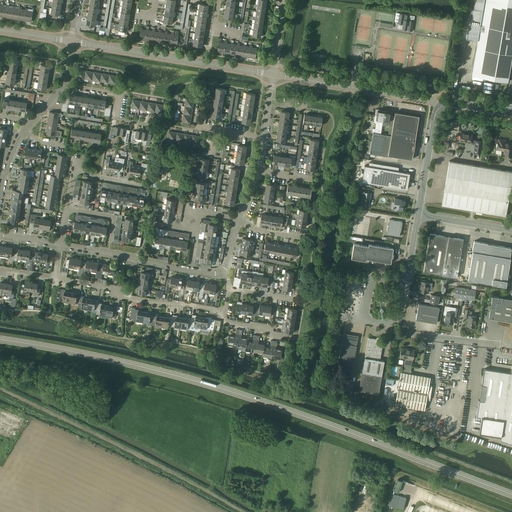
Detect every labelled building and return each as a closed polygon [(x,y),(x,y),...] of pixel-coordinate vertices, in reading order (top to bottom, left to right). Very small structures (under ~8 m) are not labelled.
[(511,0),(474,0),(473,9),(472,9),(466,39),(478,41),(472,75),(508,82),(511,56),(511,0)] [(26,11),(24,21),(31,22),(32,12),(27,11),(28,9),(26,9),(26,8),(25,11),(26,11)] [(410,15),(410,16),(400,14),(398,24),(403,25),(402,29),(412,31),(414,21),(414,16),(410,15)] [(87,18),(86,24),(98,26),(99,20),(96,20),(87,18)] [(175,28),(182,30),(184,19),(181,19),(180,26),(175,25),(175,28)] [(127,31),(128,25),(119,24),(116,23),(115,29),(118,30),(127,31)] [(140,30),(139,40),(145,41),(147,31),(146,31),(142,30),(142,28),(140,27),(140,28),(139,30),(140,30)] [(172,35),(170,45),(177,46),(178,39),(178,36),(173,35),(173,33),(172,32),(171,32),(171,35),(172,35)] [(219,43),(217,52),(223,54),(225,44),(224,44),(220,43),(221,40),(218,40),(218,43),(219,43)] [(250,48),(249,58),(255,59),(257,49),(252,48),(252,46),(251,45),(250,45),(249,48),(250,48)] [(84,79),(86,71),(78,70),(76,78),(84,79)] [(92,80),(94,72),(86,71),(84,79),(92,80)] [(100,82),(101,74),(94,72),(92,80),(100,82)] [(108,83),(109,75),(101,74),(100,82),(108,83)] [(109,75),(108,83),(116,84),(117,76),(109,75)] [(184,106),(193,108),(194,100),(186,98),(184,106)] [(139,109),(141,101),(133,100),(131,108),(139,109)] [(147,111),(148,103),(141,101),(139,109),(147,111)] [(155,112),(156,104),(148,103),(147,111),(155,112)] [(156,104),(155,112),(163,113),(164,105),(156,104)] [(183,114),(191,115),(193,108),(184,106),(183,114)] [(375,115),(374,121),(374,122),(375,123),(377,123),(376,129),(375,129),(374,133),(380,134),(382,121),(384,111),(376,109),(375,115)] [(383,121),(382,125),(385,126),(387,125),(392,126),(394,118),(390,117),(391,113),(386,112),(386,111),(384,111),(382,121),(383,121)] [(48,119),(58,121),(59,116),(61,116),(62,114),(49,112),(48,119)] [(392,126),(391,136),(390,137),(415,141),(419,116),(395,112),(394,118),(392,126)] [(191,115),(183,114),(182,122),(190,123),(191,115)] [(48,119),(47,127),(56,128),(57,126),(60,126),(60,125),(60,124),(57,124),(58,121),(48,119)] [(56,128),(47,127),(46,134),(61,137),(61,132),(56,131),(56,128)] [(119,135),(120,128),(116,127),(116,128),(112,127),(109,138),(113,139),(114,134),(119,135)] [(120,128),(119,135),(125,136),(124,141),(128,142),(130,130),(127,130),(127,129),(120,128)] [(141,139),(142,132),(137,131),(136,131),(133,131),(131,142),(134,143),(135,138),(141,139)] [(176,141),(177,133),(169,131),(167,140),(176,141)] [(149,146),(151,134),(148,134),(148,133),(142,132),(141,139),(141,142),(144,142),(143,143),(145,145),(146,145),(149,146)] [(183,142),(185,134),(177,133),(176,141),(183,142)] [(368,140),(366,153),(392,157),(412,160),(415,141),(390,137),(391,136),(380,134),(374,133),(373,133),(371,141),(368,140)] [(456,135),(455,140),(459,140),(459,141),(471,143),(472,135),(460,133),(460,135),(456,135)] [(191,144),(193,135),(185,134),(183,142),(191,144)] [(193,135),(191,144),(199,145),(201,137),(193,135)] [(496,150),(496,154),(501,155),(501,151),(505,151),(504,153),(505,153),(504,158),(511,159),(511,152),(511,149),(510,149),(511,143),(506,142),(506,140),(499,139),(498,141),(496,150)] [(476,140),(473,153),(480,154),(482,142),(476,140)] [(45,154),(42,153),(42,149),(40,149),(40,151),(37,150),(35,159),(39,160),(38,161),(44,162),(45,154)] [(290,156),(289,158),(286,157),(285,166),(291,167),(294,167),(295,157),(290,156)] [(106,163),(108,163),(107,170),(113,171),(114,161),(109,160),(110,157),(107,157),(106,163)] [(120,159),(120,162),(114,161),(113,171),(118,172),(119,165),(122,166),(123,160),(120,159)] [(127,167),(130,167),(129,174),(134,175),(136,165),(133,164),(133,163),(132,162),(131,162),(131,161),(128,161),(127,167)] [(511,171),(449,161),(442,205),(476,211),(476,214),(482,215),(482,212),(506,216),(511,186),(511,185),(511,171)] [(362,182),(370,183),(407,189),(410,173),(398,171),(399,167),(369,162),(369,166),(365,166),(362,182)] [(142,163),(141,166),(136,165),(134,175),(140,176),(141,169),(144,170),(145,164),(142,163)] [(370,206),(372,193),(363,192),(360,205),(370,206)] [(206,199),(203,199),(204,194),(194,193),(194,198),(195,198),(195,201),(205,203),(206,199)] [(404,207),(405,201),(401,200),(395,198),(394,203),(393,203),(392,208),(398,209),(398,210),(403,211),(403,206),(404,207)] [(36,227),(39,227),(40,219),(40,216),(31,214),(29,223),(34,224),(33,229),(35,229),(36,227)] [(89,234),(91,225),(91,222),(93,222),(93,219),(90,219),(90,222),(88,221),(88,223),(86,222),(84,233),(89,234)] [(201,224),(206,225),(206,223),(209,224),(208,229),(217,231),(218,226),(213,225),(213,221),(204,220),(203,223),(201,222),(201,224)] [(387,234),(399,236),(402,222),(389,220),(387,234)] [(463,239),(449,237),(430,233),(424,272),(457,277),(463,239)] [(487,283),(493,245),(488,244),(487,243),(475,241),(474,242),(472,251),(473,252),(468,280),(487,283)] [(354,244),(351,258),(366,261),(366,259),(391,263),(393,248),(369,244),(368,246),(354,244)] [(511,248),(493,245),(487,283),(506,286),(510,258),(511,249),(511,248)] [(6,247),(5,256),(8,257),(7,260),(13,261),(15,254),(12,253),(12,252),(12,248),(6,247)] [(15,254),(13,261),(17,261),(17,258),(23,259),(24,250),(18,249),(18,253),(18,254),(15,254)] [(24,250),(23,259),(26,260),(26,263),(31,264),(32,257),(30,256),(30,251),(24,250)] [(32,257),(31,264),(37,264),(37,262),(40,262),(42,253),(36,252),(36,257),(32,257)] [(50,260),(47,259),(48,254),(42,253),(40,262),(47,263),(46,269),(49,270),(50,260)] [(194,262),(194,263),(213,266),(213,264),(213,263),(211,263),(212,258),(203,256),(203,260),(201,260),(200,260),(195,260),(194,262)] [(67,273),(68,268),(68,267),(74,268),(75,259),(70,258),(69,260),(66,260),(64,272),(67,273)] [(75,259),(74,268),(79,269),(78,275),(81,275),(83,262),(81,262),(81,260),(75,259)] [(91,271),(92,262),(87,261),(86,263),(83,262),(81,275),(84,275),(85,270),(91,271)] [(95,277),(98,278),(101,264),(98,263),(92,262),(91,271),(96,272),(95,277)] [(102,273),(108,274),(109,265),(103,264),(101,264),(98,278),(101,278),(102,273)] [(109,265),(108,274),(113,275),(112,280),(115,281),(118,268),(115,268),(115,266),(109,265)] [(142,269),(141,272),(140,277),(149,279),(150,273),(146,273),(146,270),(142,269)] [(239,270),(238,278),(241,279),(240,282),(244,283),(244,284),(245,285),(247,274),(247,271),(242,271),(239,270)] [(268,274),(268,278),(263,277),(261,287),(263,287),(263,286),(267,287),(268,283),(271,283),(272,275),(268,274)] [(168,294),(169,286),(175,287),(177,278),(171,277),(170,279),(168,279),(165,293),(168,294)] [(177,278),(175,287),(180,288),(180,294),(183,294),(185,281),(182,281),(182,279),(177,278)] [(185,281),(183,294),(185,294),(186,289),(192,290),(194,281),(188,280),(187,282),(185,281)] [(427,293),(429,283),(426,282),(427,281),(426,281),(423,280),(422,281),(422,282),(420,292),(427,293)] [(194,281),(192,290),(197,291),(196,297),(200,297),(202,284),(199,284),(199,282),(194,281)] [(27,290),(30,291),(31,283),(25,282),(25,284),(22,283),(20,294),(26,295),(27,290)] [(40,289),(37,288),(38,284),(31,283),(30,291),(33,291),(33,296),(39,297),(40,289)] [(202,284),(200,297),(202,298),(203,292),(209,293),(211,284),(205,283),(204,285),(202,284)] [(6,284),(4,294),(8,294),(7,296),(13,298),(15,290),(12,289),(12,285),(6,284)] [(219,287),(216,287),(216,285),(211,284),(209,293),(214,294),(214,297),(217,297),(219,287)] [(455,287),(454,297),(474,301),(476,290),(455,287)] [(69,302),(71,292),(66,291),(66,290),(61,290),(59,301),(69,302)] [(71,292),(69,302),(78,304),(80,296),(80,293),(76,292),(75,293),(71,292)] [(431,294),(429,303),(438,304),(440,296),(431,294)] [(87,309),(89,299),(84,298),(84,297),(80,296),(78,304),(78,307),(87,309)] [(511,298),(492,296),(489,318),(511,321),(511,298)] [(89,299),(87,309),(96,311),(98,303),(99,300),(94,299),(94,300),(89,299)] [(106,316),(107,306),(103,305),(103,304),(98,303),(96,311),(97,311),(96,314),(106,316)] [(236,307),(235,313),(240,314),(241,313),(246,314),(248,305),(242,304),(237,303),(236,307)] [(416,320),(436,323),(438,311),(441,312),(442,306),(439,305),(439,307),(419,304),(416,320)] [(107,306),(106,316),(115,318),(117,306),(112,305),(112,307),(107,306)] [(248,305),(246,314),(251,315),(255,316),(255,314),(256,309),(253,308),(253,306),(248,305)] [(256,307),(256,309),(255,314),(258,315),(259,314),(264,315),(266,306),(260,305),(260,307),(256,307)] [(266,306),(264,315),(265,315),(269,316),(270,316),(269,317),(273,317),(274,310),(271,309),(271,307),(266,306)] [(444,319),(444,321),(445,322),(452,324),(454,316),(458,317),(460,309),(445,306),(444,311),(447,312),(445,319),(444,319)] [(130,318),(133,319),(133,320),(142,322),(144,311),(139,311),(139,310),(135,309),(135,308),(132,307),(130,318)] [(463,318),(468,318),(466,326),(474,327),(476,317),(471,316),(472,312),(469,311),(470,310),(465,309),(463,318)] [(148,325),(152,325),(154,314),(154,312),(149,311),(149,312),(144,311),(142,322),(148,323),(148,325)] [(154,314),(152,325),(161,327),(163,317),(158,316),(158,315),(154,314)] [(173,315),(173,317),(171,326),(180,328),(182,318),(177,317),(178,316),(173,315)] [(200,328),(202,317),(197,316),(192,315),(192,318),(191,326),(200,328)] [(163,317),(161,327),(171,328),(171,326),(173,317),(168,316),(168,317),(163,317)] [(200,328),(199,330),(209,332),(210,329),(213,330),(213,329),(214,325),(215,320),(211,319),(211,318),(207,317),(207,318),(202,317),(200,328)] [(182,318),(180,328),(190,329),(191,326),(192,318),(187,318),(187,319),(182,318)] [(237,346),(239,330),(236,329),(235,337),(229,336),(228,344),(237,346)] [(239,330),(237,346),(246,347),(247,341),(247,338),(241,337),(242,330),(239,330)] [(343,333),(342,343),(338,363),(353,366),(358,336),(343,333)] [(254,352),(256,335),(253,335),(252,342),(247,341),(246,347),(245,350),(254,352)] [(256,335),(254,352),(263,353),(264,347),(264,344),(258,343),(259,336),(256,335)] [(368,338),(362,373),(359,390),(378,394),(382,376),(384,361),(380,360),(383,340),(368,338)] [(264,347),(263,353),(263,356),(272,357),(274,341),(271,341),(270,348),(264,347)] [(274,341),(272,357),(281,359),(282,350),(276,349),(277,342),(274,341)] [(404,365),(411,366),(412,359),(413,359),(414,350),(408,349),(408,350),(401,349),(399,357),(405,358),(404,365)] [(340,364),(339,367),(345,368),(342,387),(349,388),(352,369),(351,369),(352,366),(340,364)] [(479,400),(477,417),(481,417),(479,433),(501,437),(500,440),(511,443),(511,364),(511,365),(510,373),(484,369),(482,385),(486,386),(484,401),(479,400)] [(411,366),(404,365),(403,373),(401,372),(395,405),(425,410),(430,378),(410,374),(411,366)] [(394,478),(390,490),(396,492),(400,480),(394,478)] [(400,508),(404,497),(398,495),(395,507),(400,508)]
